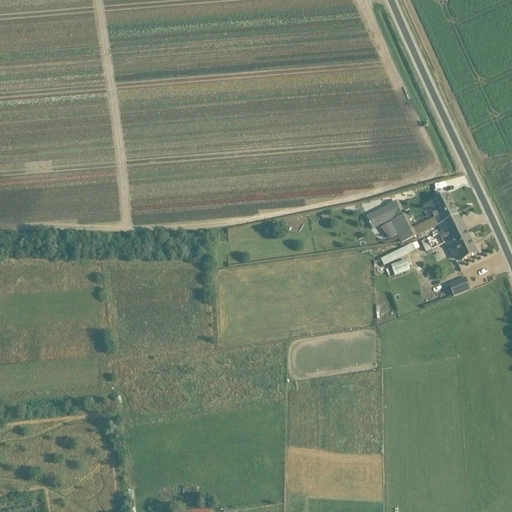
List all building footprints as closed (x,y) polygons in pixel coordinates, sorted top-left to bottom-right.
[(427,205),(438,226),(458,216),(448,195),(427,205)] [(417,237),(406,215),(390,223),(401,245),(417,237)] [(467,233),(458,216),(438,226),(441,233),(439,233),(438,232),(432,235),(433,236),(427,239),(427,240),(432,250),(445,244),(453,260),(459,257),(462,262),(468,258),(477,254),(467,233)] [(416,243),(381,259),(384,266),(419,250),(416,243)] [(410,271),(407,260),(391,266),(395,276),(410,271)] [(471,291),(466,279),(449,286),(453,297),(471,291)]
